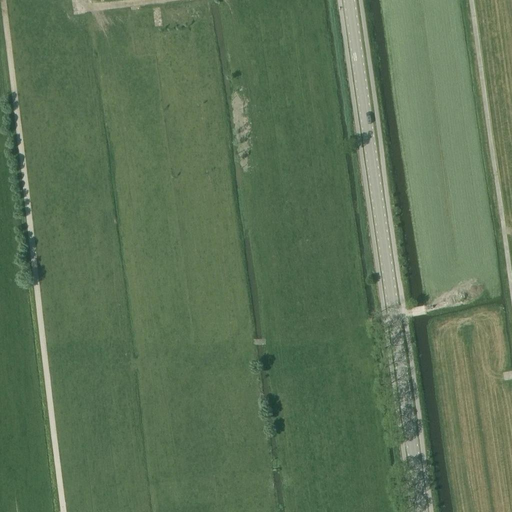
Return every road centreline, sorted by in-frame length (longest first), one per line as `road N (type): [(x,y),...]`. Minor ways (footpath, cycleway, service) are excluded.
road 1 (tertiary): [(420,511),(348,0)]
road 2 (track): [(470,0),(511,297)]
